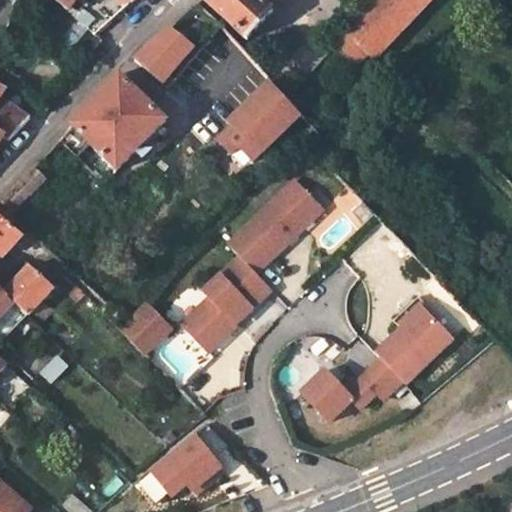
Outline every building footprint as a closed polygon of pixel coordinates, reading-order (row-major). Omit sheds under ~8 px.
[(56,0),(96,33),(132,0),(56,0)] [(204,0),(247,38),(273,11),(263,2),(265,0),(204,0)] [(273,11),(282,0),(265,0),(263,2),(273,11)] [(380,0),(348,33),(378,62),(439,0),(380,0)] [(24,9),(15,3),(6,23),(14,26),(24,9)] [(498,13),(490,4),(481,11),(491,19),(498,13)] [(220,26),(194,58),(216,75),(228,61),(246,74),(253,61),(220,26)] [(171,27),(135,58),(148,68),(164,81),(194,45),(171,27)] [(378,62),(348,33),(335,46),(355,66),(364,57),(374,67),(378,62)] [(148,68),(135,58),(129,65),(142,76),(148,68)] [(411,79),(402,69),(391,77),(400,86),(411,79)] [(165,118),(120,75),(72,126),(119,168),(165,118)] [(235,128),(220,144),(233,156),(240,149),(254,163),(261,156),(301,114),(270,80),(230,123),(235,128)] [(0,96),(0,133),(7,139),(28,117),(0,96)] [(423,169),(416,162),(408,171),(415,177),(423,169)] [(31,169),(0,201),(0,207),(8,215),(43,180),(31,169)] [(240,259),(256,275),(290,242),(286,239),(293,233),(296,236),(313,220),(307,214),(306,198),(308,196),(294,182),(228,246),(240,259)] [(307,214),(313,220),(322,211),(308,196),(306,198),(307,214)] [(20,235),(0,217),(0,253),(3,255),(20,235)] [(286,239),(290,242),(296,236),(293,233),(286,239)] [(40,253),(32,245),(26,252),(35,259),(40,253)] [(237,326),(272,292),(256,275),(240,259),(205,293),(212,300),(184,326),(211,354),(231,334),(226,329),(233,322),(237,326)] [(23,276),(31,268),(25,262),(18,270),(23,276)] [(50,287),(31,268),(23,276),(6,293),(12,299),(26,313),(40,298),(50,287)] [(0,301),(6,306),(12,299),(6,293),(0,287),(0,301)] [(394,321),(402,329),(423,309),(427,305),(419,297),(394,321)] [(53,310),(40,298),(26,313),(40,325),(53,310)] [(0,343),(26,313),(12,299),(6,306),(0,301),(0,343)] [(104,315),(121,330),(130,320),(115,305),(104,315)] [(130,320),(121,330),(143,353),(166,327),(143,306),(130,320)] [(402,329),(377,354),(382,359),(403,381),(406,384),(453,339),(423,309),(402,329)] [(278,371),(289,386),(316,366),(306,351),(278,371)] [(51,384),(69,366),(57,355),(39,373),(51,384)] [(384,400),(403,381),(382,359),(356,386),(351,381),(343,389),(325,371),(302,394),(330,423),(352,401),(361,410),(378,393),(384,400)] [(11,399),(28,389),(19,374),(2,384),(11,399)] [(191,434),(148,470),(170,496),(186,483),(191,490),(219,467),(191,434)] [(0,511),(17,511),(23,505),(0,483),(0,511)] [(70,493),(63,503),(72,511),(91,511),(92,511),(70,493)]
